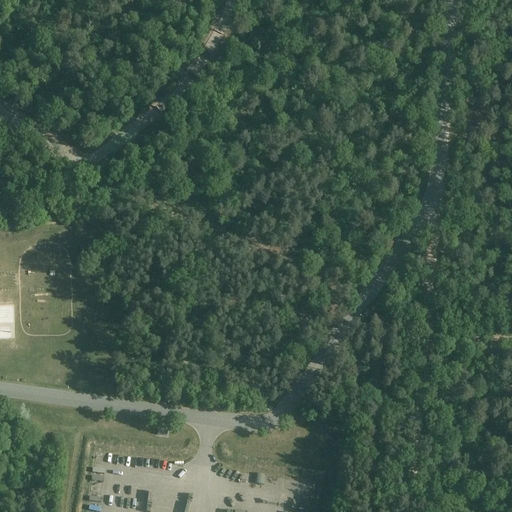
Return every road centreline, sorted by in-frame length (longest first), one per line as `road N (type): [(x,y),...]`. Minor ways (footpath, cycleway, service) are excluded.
road 1 (track): [(435,190),(408,511)]
road 2 (unclassified): [(415,226),(435,190),(449,0)]
road 3 (track): [(186,0),(138,75),(90,90),(31,129)]
